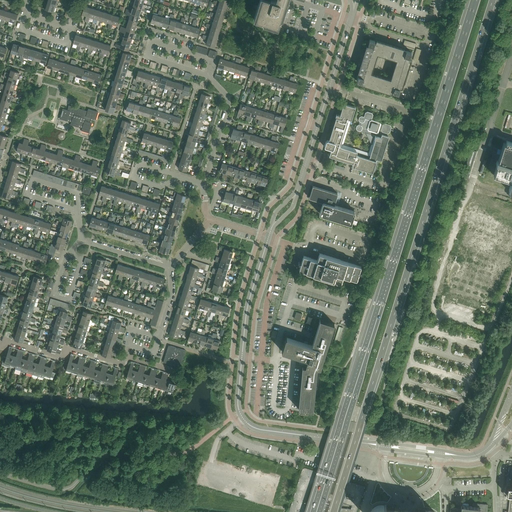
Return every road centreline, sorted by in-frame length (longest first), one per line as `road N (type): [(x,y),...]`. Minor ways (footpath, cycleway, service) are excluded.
road 1 (primary): [(332,511),(492,0)]
road 2 (primary): [(474,0),(315,511)]
road 3 (tertiary): [(386,446),(267,430),(239,412),(245,322),(268,237)]
road 4 (tertiary): [(296,191),(353,11)]
road 5 (residential): [(211,76),(147,56),(151,42),(215,61)]
road 6 (residential): [(28,14),(23,30),(67,44),(71,28),(32,16)]
